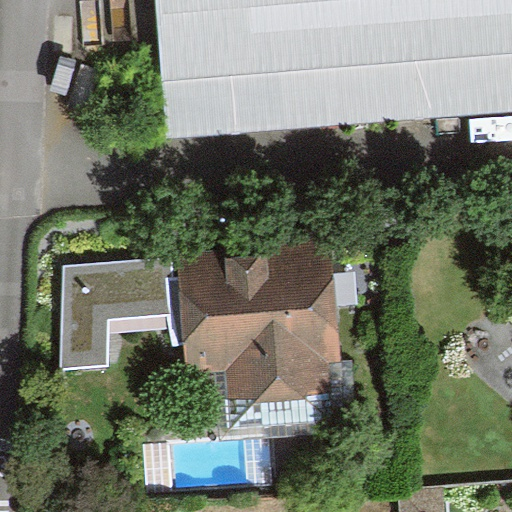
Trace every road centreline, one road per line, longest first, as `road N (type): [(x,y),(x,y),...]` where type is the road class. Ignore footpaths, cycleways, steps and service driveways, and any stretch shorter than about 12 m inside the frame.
road 1 (unknown): [(16,150),(511,116)]
road 2 (residential): [(28,0),(0,355)]
